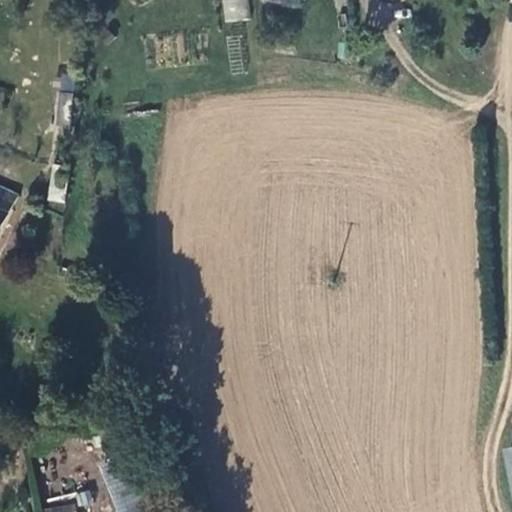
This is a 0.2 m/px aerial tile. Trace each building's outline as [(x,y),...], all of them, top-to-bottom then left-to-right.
[(220,0),(225,23),(250,19),(247,0),(220,0)] [(70,126),(73,93),(57,91),(54,125),(70,126)] [(0,241),(19,195),(0,186),(0,241)] [(135,413),(96,421),(101,442),(140,433),(135,413)] [(114,487),(150,474),(143,454),(106,467),(114,487)] [(122,511),(164,511),(150,474),(114,487),(122,511)]
